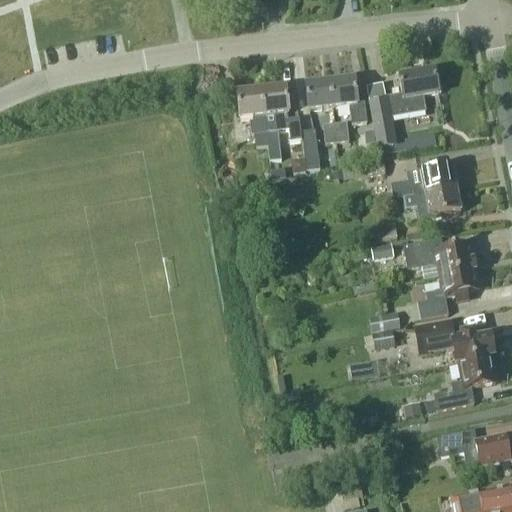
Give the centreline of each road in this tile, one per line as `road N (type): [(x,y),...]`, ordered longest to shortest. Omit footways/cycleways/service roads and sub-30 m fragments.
road 1 (residential): [(0,99),(167,56),(488,18)]
road 2 (unclassified): [(511,143),(488,18)]
